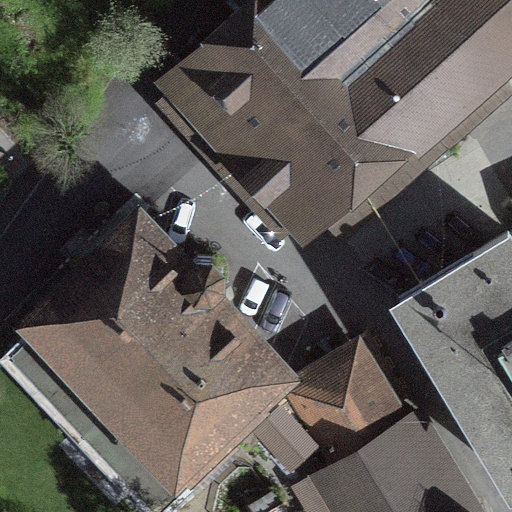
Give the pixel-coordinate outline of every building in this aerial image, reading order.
[(203,47),(152,84),(300,247),(349,209),(418,159),(511,75),(511,0),(243,0),(200,44),(203,47)] [(300,378),(136,204),(4,341),(157,509),(237,438),(269,471),(290,511),(321,511),(342,501),(327,476),(343,466),(293,389),(300,378)] [(511,244),(509,239),(390,311),(511,508),(511,507),(511,244)] [(400,431),(359,345),(300,378),(293,389),(343,466),(400,431)] [(484,511),(479,502),(425,419),(400,431),(343,466),(327,476),(342,501),(349,511),(484,511)] [(349,511),(342,501),(321,511),(349,511)]
